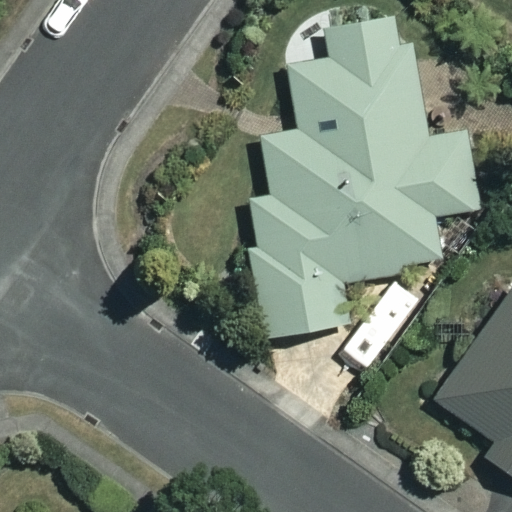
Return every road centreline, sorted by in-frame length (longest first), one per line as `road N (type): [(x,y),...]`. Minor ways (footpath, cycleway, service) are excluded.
road 1 (residential): [(0,286),(322,511)]
road 2 (residential): [(139,0),(0,194)]
